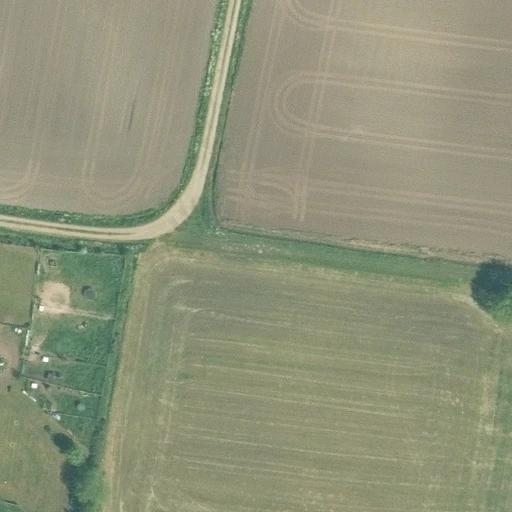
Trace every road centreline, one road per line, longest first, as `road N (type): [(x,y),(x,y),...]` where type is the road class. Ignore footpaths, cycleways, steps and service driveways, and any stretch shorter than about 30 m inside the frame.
road 1 (track): [(0,219),(121,233),(151,233),(178,219),(196,196),(236,0)]
road 2 (track): [(511,280),(151,233)]
